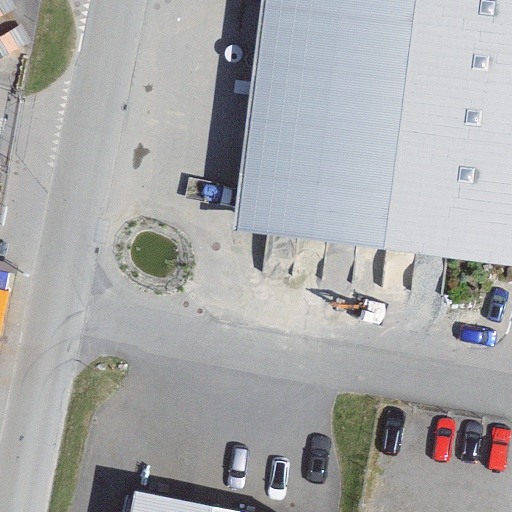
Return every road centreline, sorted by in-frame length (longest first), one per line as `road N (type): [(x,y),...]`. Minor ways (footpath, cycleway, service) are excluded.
road 1 (unclassified): [(11,511),(115,0)]
road 2 (unknown): [(52,308),(363,376),(511,398)]
